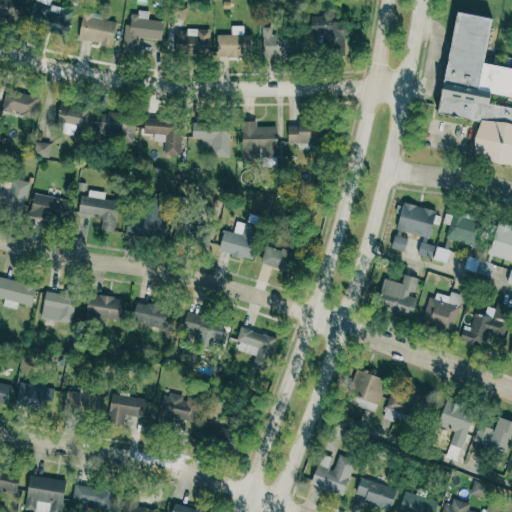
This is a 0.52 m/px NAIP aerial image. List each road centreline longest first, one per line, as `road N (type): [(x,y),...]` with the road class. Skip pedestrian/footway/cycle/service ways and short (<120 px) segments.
road 1 (residential): [(0,241),(189,277),(511,391)]
road 2 (tertiary): [(386,0),(310,315),(235,511)]
road 3 (tertiary): [(270,511),(340,327),(384,172),(418,0)]
road 4 (residential): [(0,53),(178,88),(403,87)]
road 5 (residential): [(0,435),(189,472),(299,511)]
road 6 (residential): [(384,172),(454,180),(511,199)]
